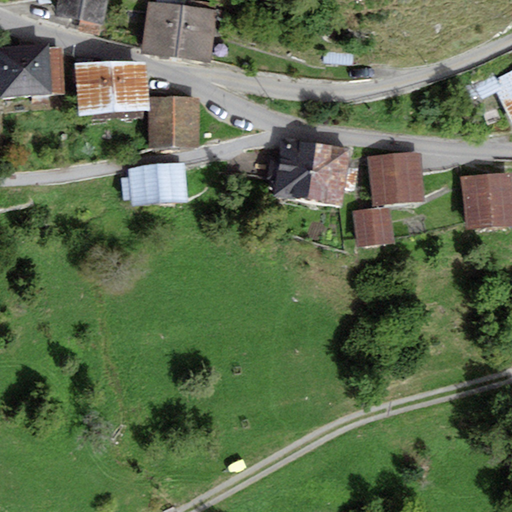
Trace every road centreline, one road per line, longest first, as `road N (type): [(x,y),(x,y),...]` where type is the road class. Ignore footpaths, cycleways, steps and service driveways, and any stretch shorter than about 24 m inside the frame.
road 1 (unclassified): [(148,66),(356,93),(436,73),(511,40)]
road 2 (track): [(186,511),(370,415),(511,374)]
road 3 (unclassified): [(290,129),(210,154),(0,181)]
road 4 (unclassified): [(511,152),(290,129)]
road 5 (unclassified): [(290,129),(148,66)]
road 6 (unclassified): [(148,66),(0,19)]
